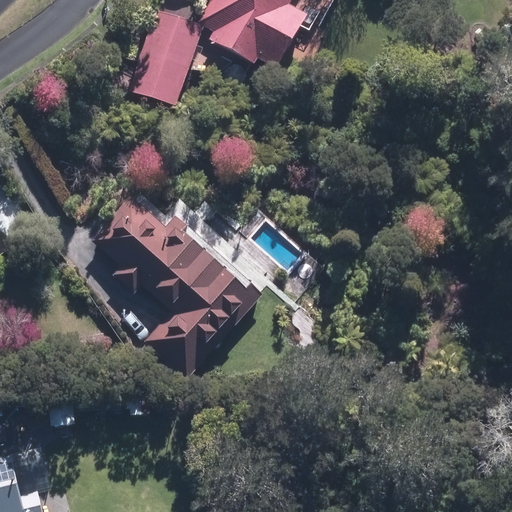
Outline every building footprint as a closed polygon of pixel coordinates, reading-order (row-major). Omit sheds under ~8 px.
[(215,43),(263,72),(266,66),(287,78),(319,24),(295,9),(300,0),(207,0),(208,1),(216,6),(204,26),(219,35),(215,43)] [(210,32),(161,14),(146,56),(195,74),(210,32)] [(174,234),(137,201),(97,246),(126,272),(119,280),(140,300),(148,291),(178,317),(150,348),(192,385),(269,300),(184,223),(174,234)] [(152,392),(130,393),(130,413),(153,413),(152,392)] [(72,404),(49,404),(49,425),(73,425),(72,404)] [(0,511),(48,511),(43,490),(27,494),(17,454),(0,458),(0,511)]
